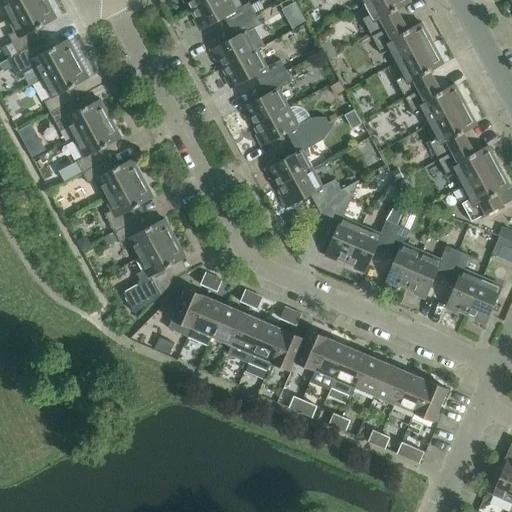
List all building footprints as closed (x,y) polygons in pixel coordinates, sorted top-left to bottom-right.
[(0,0),(0,4),(8,19),(44,0),(0,0)] [(17,53),(25,49),(41,40),(35,30),(56,19),(46,0),(44,0),(8,19),(14,31),(7,35),(17,53)] [(191,11),(210,0),(182,0),(185,3),(186,2),(191,11)] [(230,0),(210,0),(191,11),(195,19),(193,20),(199,31),(224,17),(229,27),(255,14),(249,3),(236,10),(230,0)] [(409,0),(364,0),(361,2),(368,15),(361,18),(371,36),(395,24),(389,14),(411,3),(409,0)] [(222,68),(257,50),(247,32),(261,25),(255,14),(229,27),(234,37),(210,50),(216,61),(218,60),(222,68)] [(395,64),(422,49),(432,43),(421,22),(400,33),(395,24),(371,36),(381,55),(388,51),(395,64)] [(17,77),(34,68),(40,79),(78,59),(67,39),(46,51),(41,40),(25,49),(17,53),(7,59),(12,67),(17,77)] [(328,40),(320,45),(328,60),(337,55),(328,40)] [(422,49),(395,64),(402,76),(395,80),(404,98),(428,85),(423,76),(444,64),(432,43),(422,49)] [(257,50),(222,68),(226,76),(224,77),(230,88),(255,75),(260,85),(286,71),(280,60),(267,67),(257,50)] [(7,59),(0,62),(0,63),(4,72),(12,67),(7,59)] [(78,59),(40,79),(50,98),(43,102),(49,113),(73,100),(68,90),(89,79),(78,59)] [(286,71),(260,85),(265,95),(241,108),(247,119),(249,118),(253,126),(288,107),(278,89),(292,82),(286,71)] [(339,82),(330,87),(335,96),(344,91),(339,82)] [(428,85),(404,98),(414,116),(421,113),(428,125),(466,105),(454,84),(433,95),(428,85)] [(73,100),(49,113),(59,131),(66,127),(72,139),(110,119),(100,99),(79,110),(73,100)] [(466,105),(428,125),(435,138),(428,141),(438,160),(461,147),(456,137),(477,126),(466,105)] [(288,107),(253,126),(257,134),(255,135),(261,146),(286,133),(291,143),(328,123),(325,117),(311,118),(298,125),(288,107)] [(354,110),(345,115),(352,128),(361,124),(354,110)] [(110,119),(72,139),(83,158),(76,162),(82,173),(105,160),(100,150),(121,138),(110,119)] [(328,123),(291,143),(297,153),(265,170),(271,180),(273,179),(277,188),(312,169),(302,151),(323,140),(331,128),(328,123)] [(30,124),(18,131),(25,144),(37,137),(30,124)] [(461,147),(438,160),(447,178),(454,174),(461,187),(499,166),(487,145),(466,157),(461,147)] [(105,160),(82,173),(88,184),(95,180),(105,199),(142,178),(132,159),(111,170),(105,160)] [(499,166),(461,187),(468,199),(461,203),(471,222),(495,210),(489,199),(510,187),(499,166)] [(310,194),(320,213),(341,190),(335,179),(322,187),(312,169),(277,188),(282,196),(280,197),(286,208),(310,194)] [(398,169),(392,172),(397,181),(403,178),(398,169)] [(142,178),(105,199),(111,211),(104,214),(114,232),(137,220),(132,209),(153,198),(142,178)] [(404,180),(398,183),(403,193),(409,189),(404,180)] [(341,190),(320,213),(340,221),(325,256),(336,261),(337,259),(346,263),(361,226),(343,218),(353,195),(341,190)] [(137,220),(114,232),(118,241),(120,244),(127,240),(137,259),(175,238),(164,219),(143,230),(137,220)] [(380,234),(361,226),(346,263),(354,266),(353,268),(364,273),(375,248),(386,252),(397,225),(386,220),(380,234)] [(493,248),(499,234),(471,224),(465,238),(493,248)] [(406,289),(421,252),(403,244),(409,230),(397,225),(386,252),(396,257),(385,282),(397,287),(397,285),(406,289)] [(511,230),(502,226),(499,236),(511,241),(511,230)] [(114,232),(103,238),(108,246),(118,241),(114,232)] [(82,237),(77,240),(82,249),(90,245),(87,239),(82,237)] [(511,244),(511,241),(500,237),(492,254),(511,262),(511,248),(511,244)] [(172,284),(164,269),(185,258),(175,238),(137,259),(143,270),(136,274),(139,280),(138,286),(123,293),(134,313),(153,302),(172,284)] [(421,252),(406,289),(414,292),(413,294),(425,299),(436,273),(446,278),(458,251),(446,246),(440,260),(421,252)] [(458,251),(446,278),(456,282),(445,308),(457,313),(458,311),(466,315),(482,278),(463,270),(469,256),(458,251)] [(209,288),(214,277),(205,273),(200,284),(209,288)] [(214,277),(209,288),(217,291),(222,280),(214,277)] [(482,278),(466,315),(475,318),(474,320),(485,325),(501,287),(482,278)] [(188,338),(205,296),(185,287),(183,292),(177,307),(171,320),(172,320),(168,329),(188,338)] [(179,290),(167,303),(177,307),(183,292),(179,290)] [(240,301),(249,305),(253,294),(245,290),(240,301)] [(253,294),(249,305),(257,309),(262,297),(253,294)] [(205,296),(188,338),(207,346),(211,337),(225,305),(205,296)] [(225,305),(211,337),(231,346),(245,313),(225,305)] [(279,318),(288,322),(293,311),(284,307),(279,318)] [(293,311),(288,322),(296,325),(301,314),(293,311)] [(245,313),(231,346),(251,354),(265,322),(245,313)] [(265,322),(251,354),(247,364),(267,372),(271,363),(285,330),(265,322)] [(295,362),(315,370),(328,338),(308,329),(304,339),(295,362)] [(285,330),(271,363),(291,371),(295,362),(304,339),(285,330)] [(160,337),(155,349),(169,355),(174,344),(160,337)] [(328,338),(315,370),(334,379),(348,347),(328,338)] [(348,347),(334,379),(354,387),(368,355),(348,347)] [(374,396),(388,364),(368,355),(354,387),(374,396)] [(388,364),(374,396),(394,404),(408,372),(388,364)] [(414,413),(428,381),(408,372),(394,404),(414,413)] [(428,381),(414,413),(434,422),(448,389),(428,381)] [(297,411),(302,399),(293,395),(288,407),(297,411)] [(302,399),(297,411),(305,414),(310,403),(302,399)] [(337,428),(342,416),(333,413),(328,424),(337,428)] [(342,416),(337,428),(345,431),(350,420),(342,416)] [(377,445),(381,433),(372,430),(368,441),(377,445)] [(381,433),(377,445),(384,448),(389,437),(381,433)] [(507,460),(501,474),(496,485),(492,495),(511,503),(511,441),(504,460),(507,460)] [(401,442),(396,453),(419,463),(424,451),(401,442)]
